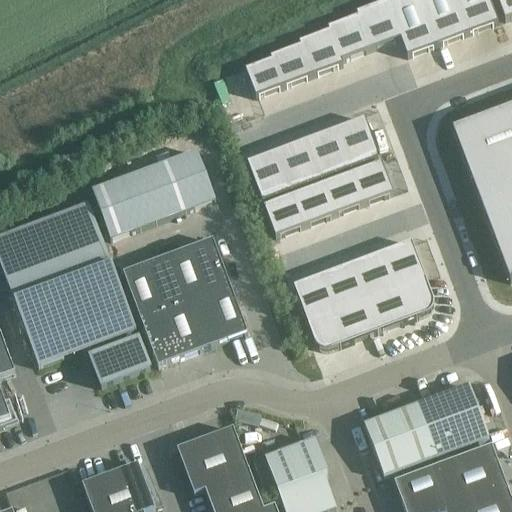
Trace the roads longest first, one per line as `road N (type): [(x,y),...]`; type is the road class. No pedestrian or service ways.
road 1 (unclassified): [(511,63),(426,97),(407,125),(481,342)]
road 2 (residential): [(272,398),(263,335),(220,223),(118,259)]
road 3 (unclassified): [(272,398),(220,393),(0,475)]
road 4 (unclassified): [(481,342),(328,402)]
